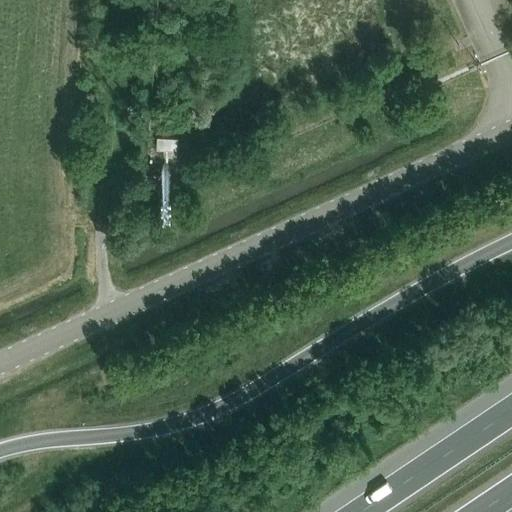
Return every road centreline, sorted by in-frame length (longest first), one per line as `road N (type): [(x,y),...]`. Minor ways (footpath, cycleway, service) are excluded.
road 1 (unclassified): [(0,363),(511,129)]
road 2 (track): [(114,0),(102,218)]
road 3 (motorway): [(511,410),(361,511)]
